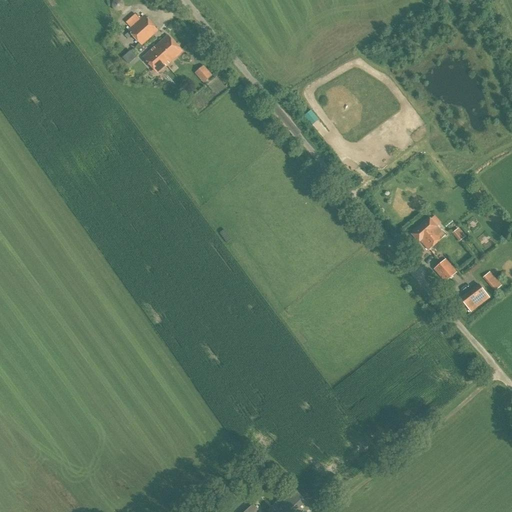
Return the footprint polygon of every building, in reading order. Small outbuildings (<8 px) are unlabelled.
[(141,45),(158,31),(145,16),(128,30),(141,45)] [(155,46),(170,63),(182,52),(168,35),(155,46)] [(158,74),(170,63),(155,46),(143,57),(158,74)] [(204,83),(213,75),(204,65),(195,73),(204,83)] [(429,250),(445,236),(430,218),(412,234),(419,243),(421,241),(422,242),(429,250)] [(460,230),(458,228),(452,233),(459,242),(466,236),(461,230),(460,230)] [(445,282),(457,272),(445,259),(434,269),(445,282)] [(486,273),(495,289),(501,285),(493,270),(486,273)] [(471,312),(489,297),(479,285),(461,299),(471,312)] [(257,500),(265,492),(260,487),(252,494),(257,500)] [(311,499),(303,489),(298,494),(294,489),(270,511),(305,511),(311,507),(307,503),(311,499)] [(256,511),(259,510),(248,496),(229,511),(256,511)]
